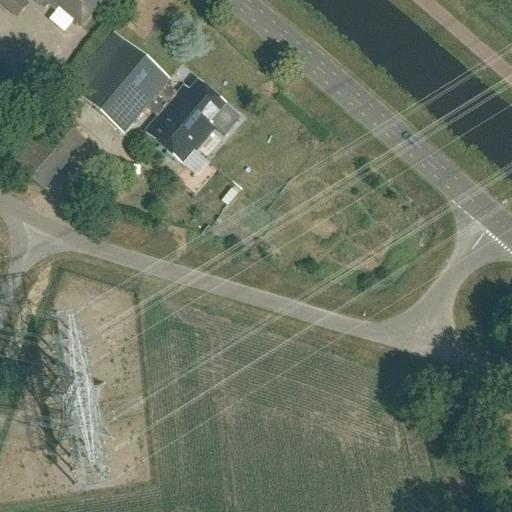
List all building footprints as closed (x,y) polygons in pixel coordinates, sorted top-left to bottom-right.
[(27,6),(20,0),(0,0),(0,6),(15,20),(27,6)] [(35,0),(42,6),(46,2),(58,12),(62,7),(81,23),(78,26),(82,29),(105,3),(101,0),(35,0)] [(145,109),(152,114),(172,90),(165,85),(170,80),(114,34),(76,80),(88,90),(80,100),(124,136),(145,109)] [(179,96),(172,90),(152,114),(159,120),(147,134),(185,166),(217,129),(210,123),(227,104),(200,82),(193,90),(188,86),(179,96)] [(83,142),(46,112),(6,160),(42,191),(83,142)] [(233,153),(207,187),(218,195),(244,162),(233,153)] [(251,226),(286,208),(273,181),(238,199),(251,226)] [(117,420),(152,412),(142,370),(113,363),(110,349),(112,340),(104,338),(101,324),(121,319),(100,314),(97,299),(101,298),(119,302),(146,296),(75,279),(74,279),(101,391),(100,394),(112,441),(117,420)] [(77,455),(78,486),(107,485),(105,453),(77,455)]
